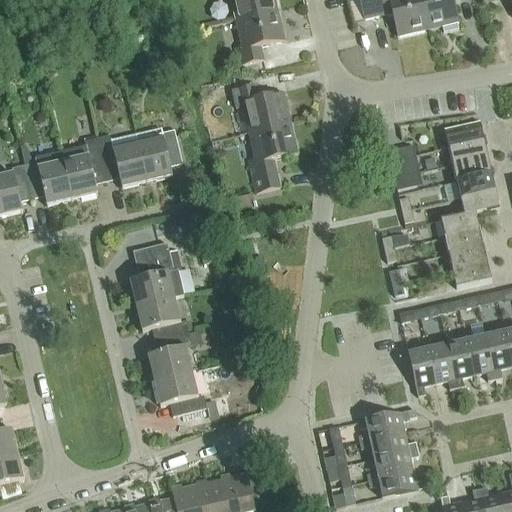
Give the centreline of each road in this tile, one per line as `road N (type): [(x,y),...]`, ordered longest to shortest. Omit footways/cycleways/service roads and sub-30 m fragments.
road 1 (residential): [(299,425),(336,99)]
road 2 (residential): [(65,495),(251,431),(299,425)]
road 3 (residential): [(65,495),(14,294),(2,275)]
road 4 (residential): [(2,275),(14,249),(197,205)]
road 5 (residential): [(511,73),(336,99)]
